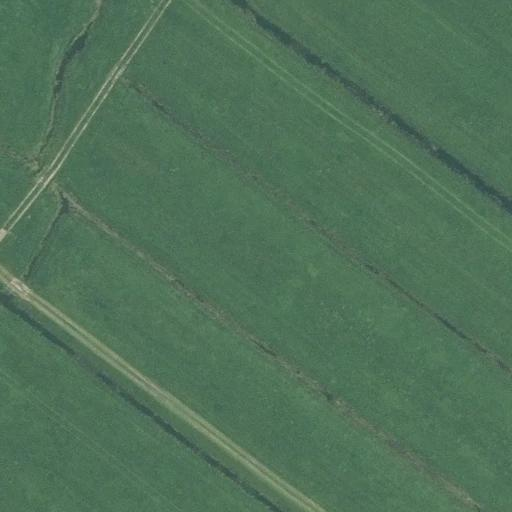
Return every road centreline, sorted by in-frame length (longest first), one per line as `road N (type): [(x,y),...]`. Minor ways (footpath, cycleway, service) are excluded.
road 1 (track): [(0,275),(319,511)]
road 2 (track): [(178,0),(69,170),(0,252)]
